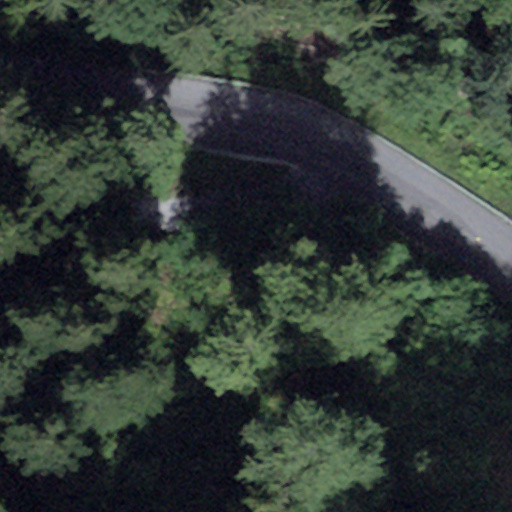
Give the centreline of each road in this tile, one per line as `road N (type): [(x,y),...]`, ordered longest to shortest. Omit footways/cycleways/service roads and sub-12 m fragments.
road 1 (tertiary): [(0,81),(272,126),(361,163),(511,248)]
road 2 (track): [(361,163),(287,200),(166,211),(0,205)]
